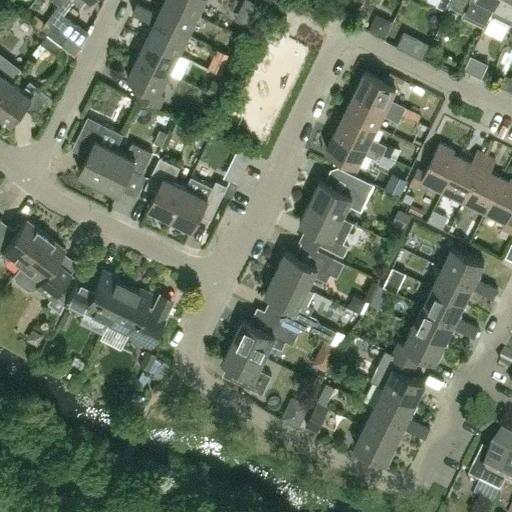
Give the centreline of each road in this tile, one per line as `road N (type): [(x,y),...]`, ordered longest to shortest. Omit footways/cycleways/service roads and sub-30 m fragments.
road 1 (residential): [(406,485),(384,483),(193,379),(187,357),(223,284)]
road 2 (residential): [(223,284),(339,41)]
road 3 (residential): [(223,284),(26,185)]
road 4 (residential): [(26,185),(117,0)]
road 5 (residential): [(511,107),(365,40),(339,41)]
